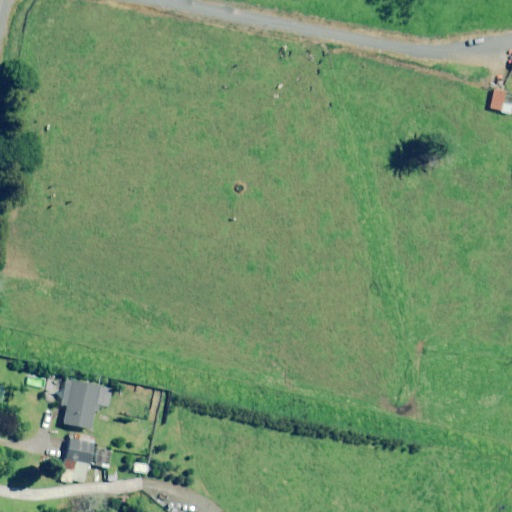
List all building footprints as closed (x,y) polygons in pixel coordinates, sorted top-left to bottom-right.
[(511,92),(492,88),(488,109),(506,113),(511,92)] [(43,378),(27,376),(25,385),(41,388),(43,378)] [(98,385),(62,378),(57,405),(64,406),(61,424),(89,430),(98,385)] [(92,438),(69,433),(59,481),(69,483),(82,486),(92,438)] [(107,451),(96,450),(94,467),(105,468),(107,451)] [(115,469),(106,469),(106,483),(115,484),(115,469)]
